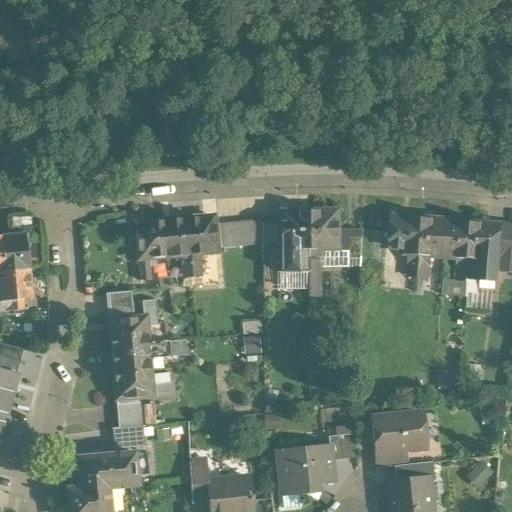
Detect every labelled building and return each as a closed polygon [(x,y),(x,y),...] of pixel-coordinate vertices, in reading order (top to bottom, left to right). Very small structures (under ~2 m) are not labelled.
[(307,212),(279,212),(279,225),(279,248),(280,251),(308,251),(307,212)] [(336,232),(336,212),(307,212),(308,251),(319,251),(336,250),(336,232)] [(422,219),(393,217),(391,249),(404,250),(403,255),(409,256),(419,257),(422,219)] [(213,218),(187,220),(190,256),(199,255),(216,254),(213,218)] [(446,221),(422,219),(419,257),(429,257),(443,258),(446,221)] [(187,220),(162,222),(165,258),(180,257),(190,256),(187,220)] [(261,225),(261,220),(222,224),(223,249),(262,245),(261,225)] [(470,223),(446,221),(443,258),(457,260),(467,260),(470,223)] [(162,222),(134,225),(138,261),(147,260),(165,258),(162,222)] [(500,226),(470,223),(467,260),(477,261),(483,262),(483,256),(498,257),(500,226)] [(279,225),(261,225),(262,245),(262,248),(279,248),(279,225)] [(511,227),(504,226),(502,250),(511,251),(511,227)] [(336,232),(336,250),(319,251),(319,269),(347,268),(347,260),(348,260),(348,232),(336,232)] [(359,268),(361,232),(348,232),(348,260),(347,260),(347,268),(359,268)] [(14,237),(0,239),(0,237),(0,236),(0,241),(3,273),(0,273),(0,278),(12,277),(12,272),(27,270),(25,247),(27,245),(26,239),(22,235),(16,235),(14,237)] [(511,251),(502,250),(502,258),(506,258),(505,270),(511,271),(511,251)] [(308,251),(280,251),(281,274),(308,274),(308,251)] [(319,269),(319,251),(308,251),(308,274),(319,274),(319,269)] [(199,255),(190,256),(192,279),(201,278),(199,255)] [(190,256),(180,257),(182,280),(192,279),(190,256)] [(419,257),(409,256),(407,277),(417,278),(419,257)] [(429,257),(419,257),(417,278),(427,278),(429,257)] [(147,260),(138,261),(140,282),(149,281),(147,260)] [(467,260),(457,260),(455,281),(466,281),(467,260)] [(477,261),(467,260),(466,281),(476,282),(477,261)] [(27,270),(12,272),(12,277),(0,278),(0,302),(9,302),(21,300),(30,300),(27,270)] [(319,298),(319,274),(308,274),(308,298),(319,298)] [(130,292),(105,295),(107,321),(128,319),(132,313),(130,292)] [(21,300),(9,302),(10,312),(22,311),(21,300)] [(153,301),(141,302),(142,318),(145,318),(146,327),(155,326),(153,301)] [(9,302),(0,302),(0,312),(10,312),(9,302)] [(128,319),(107,321),(110,348),(110,349),(146,345),(147,344),(146,327),(145,318),(142,318),(128,319)] [(262,334),(236,336),(238,350),(262,348),(262,334)] [(147,344),(146,345),(147,355),(168,353),(167,343),(147,344)] [(22,351),(0,345),(0,357),(19,363),(22,351)] [(146,345),(110,349),(113,374),(149,370),(147,355),(146,345)] [(19,363),(0,357),(0,371),(16,376),(19,363)] [(149,370),(113,374),(115,401),(151,397),(150,387),(149,370)] [(0,371),(0,401),(9,404),(17,376),(16,376),(0,371)] [(170,385),(150,387),(151,397),(171,395),(170,385)] [(0,401),(0,434),(1,435),(7,436),(10,423),(5,421),(9,404),(0,401)] [(137,405),(115,407),(117,429),(118,431),(140,428),(137,405)] [(421,414),(372,419),(374,438),(376,438),(378,452),(405,449),(405,443),(424,441),(421,414)] [(140,428),(118,431),(117,429),(111,430),(113,450),(142,447),(140,428)] [(351,435),(339,437),(342,460),(354,459),(351,435)] [(339,437),(327,438),(328,447),(330,462),(342,460),(339,437)] [(328,447),(277,453),(281,493),(298,491),(318,489),(317,484),(332,483),(330,462),(328,447)] [(405,449),(378,452),(380,469),(394,467),(407,466),(405,449)] [(134,454),(118,456),(121,487),(137,486),(134,454)] [(118,456),(78,460),(81,490),(107,488),(121,487),(118,456)] [(480,461),(466,475),(477,485),(491,471),(480,461)] [(407,466),(394,467),(395,484),(427,480),(433,480),(431,463),(407,466)] [(206,470),(189,472),(191,505),(198,505),(208,504),(206,484),(208,484),(206,470)] [(208,484),(206,484),(208,504),(208,511),(250,511),(249,504),(251,503),(249,480),(208,484)] [(395,484),(386,485),(389,511),(430,511),(427,480),(395,484)] [(107,488),(108,500),(144,496),(143,485),(137,486),(121,487),(107,488)] [(107,488),(81,490),(67,491),(68,511),(109,511),(108,500),(107,488)] [(298,491),(281,493),(283,510),(300,508),(298,491)]
